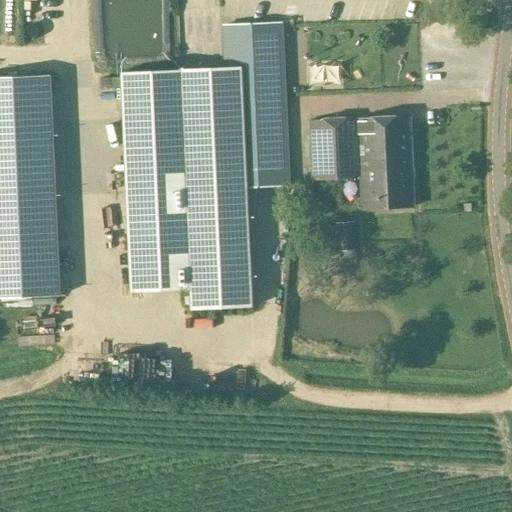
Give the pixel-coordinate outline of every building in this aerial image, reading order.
[(225,26),(227,70),(122,75),(132,295),(191,292),(192,312),(252,309),(247,186),(290,185),(283,24),(225,26)] [(51,77),(0,78),(0,299),(60,297),(51,77)] [(313,167),(412,162),(410,117),(310,122),(313,167)] [(363,210),(414,208),(412,162),(313,167),(313,182),(361,179),(363,210)] [(338,253),(358,251),(355,222),(335,224),(338,253)]
